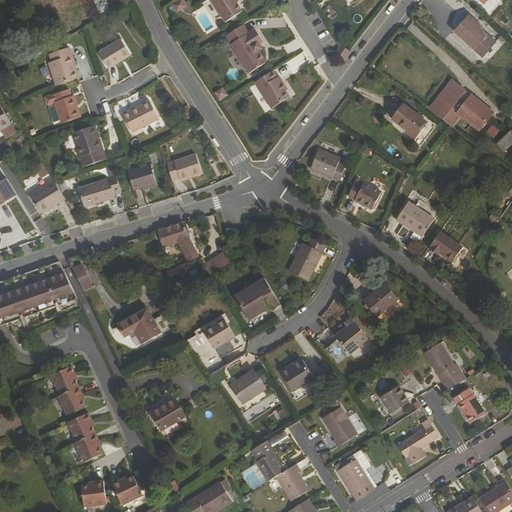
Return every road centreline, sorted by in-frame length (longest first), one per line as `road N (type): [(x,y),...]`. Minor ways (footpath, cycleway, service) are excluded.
road 1 (unclassified): [(0,269),(261,186)]
road 2 (residential): [(0,334),(13,353),(34,361),(86,338),(136,445),(100,463)]
road 3 (residential): [(355,234),(444,291),(511,363)]
road 4 (residential): [(175,59),(261,186)]
road 5 (residential): [(257,344),(311,312),(355,234)]
road 6 (unclassified): [(261,186),(342,86)]
